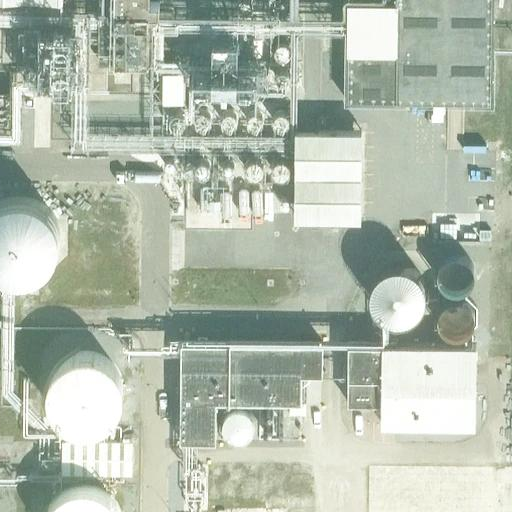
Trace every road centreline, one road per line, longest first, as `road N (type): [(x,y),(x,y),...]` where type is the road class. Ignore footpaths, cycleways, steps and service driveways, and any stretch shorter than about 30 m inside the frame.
road 1 (unknown): [(335,447),(336,335),(409,204),(416,171),(410,140),(343,74),(316,0)]
road 2 (unknown): [(149,449),(142,187),(119,174),(0,170)]
road 3 (unknown): [(149,449),(335,447)]
road 4 (unknown): [(335,447),(508,469)]
